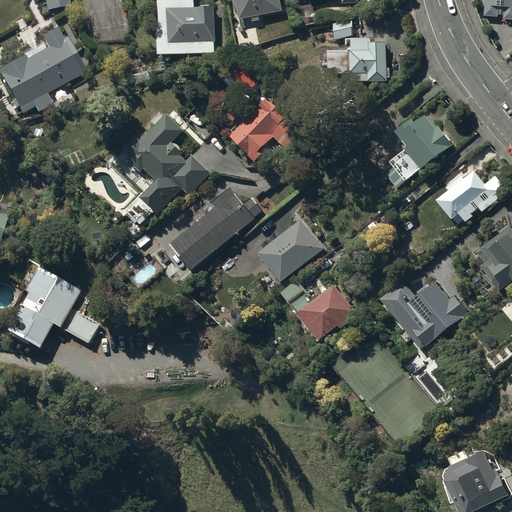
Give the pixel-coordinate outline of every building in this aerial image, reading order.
[(70,0),(46,0),(48,11),(72,6),(70,0)] [(196,0),(161,0),(162,30),(160,30),(161,54),(217,53),(216,41),(218,41),(216,6),(212,6),(212,5),(203,5),(203,7),(197,7),(196,0)] [(235,0),(236,6),(239,7),(241,19),(253,17),(254,21),(261,20),(261,15),(285,11),(283,0),(235,0)] [(511,0),(486,0),(486,15),(498,16),(498,14),(505,14),(504,19),(511,19),(511,0)] [(335,22),(337,39),(356,36),(353,20),(335,22)] [(50,47),(28,59),(26,55),(0,70),(23,114),(36,107),(39,112),(54,104),(48,94),(87,72),(68,37),(64,39),(58,28),(44,35),(50,47)] [(323,68),(340,68),(340,73),(354,73),(354,81),(388,80),(388,77),(391,77),(391,68),(388,68),(388,42),(373,42),(373,38),(348,39),(348,42),(345,43),(345,44),(333,47),(322,48),(323,68)] [(285,68),(276,74),(287,91),(296,85),(285,68)] [(58,92),(55,95),(56,101),(60,103),(65,101),(67,98),(66,93),(62,90),(58,92)] [(252,118),(232,136),(251,153),(249,155),(264,169),(280,151),(270,142),(275,137),(291,152),(308,133),(283,110),(285,108),(279,102),(276,105),(268,99),(263,105),(262,104),(249,115),(252,118)] [(234,105),(226,113),(235,121),(242,114),(234,105)] [(143,197),(160,213),(184,188),(191,195),(212,173),(193,155),(188,161),(182,155),(184,153),(173,142),(185,131),(184,129),(188,126),(182,120),(179,124),(168,113),(165,116),(160,112),(151,121),(156,126),(142,140),(137,135),(125,148),(132,155),(129,159),(142,172),(146,168),(159,181),(143,197)] [(416,118),(399,131),(411,146),(408,148),(409,149),(393,161),(395,164),(385,172),(398,188),(424,168),(424,169),(456,144),(441,125),(438,128),(428,115),(419,122),(416,118)] [(451,191),(440,200),(460,224),(466,219),(469,222),(476,216),(474,214),(481,208),(484,211),(510,191),(497,175),(487,183),(477,171),(497,155),(489,144),(443,181),(451,191)] [(194,227),(173,244),(195,270),(257,218),(256,217),(264,210),(254,198),(246,204),(232,188),(216,201),(215,199),(202,210),(204,212),(191,223),(194,227)] [(136,206),(127,213),(136,224),(140,221),(142,224),(147,220),(136,206)] [(0,240),(8,217),(0,213),(0,240)] [(86,220),(72,236),(92,255),(107,239),(86,220)] [(261,253),(284,282),(326,249),(303,220),(267,248),(265,247),(261,250),(262,252),(261,253)] [(511,226),(485,247),(486,248),(480,253),(488,263),(484,266),(503,290),(511,282),(511,226)] [(80,293),(82,290),(39,267),(33,277),(31,276),(28,281),(30,282),(26,291),(30,293),(9,330),(41,348),(54,325),(60,328),(55,338),(62,342),(65,337),(63,337),(67,330),(91,343),(102,324),(83,313),(91,299),(80,293)] [(297,282),(283,293),(323,340),(340,325),(343,328),(360,314),(335,284),(314,303),(297,282)] [(429,346),(457,324),(457,323),(470,313),(457,296),(451,300),(439,283),(431,288),(430,286),(422,292),(423,293),(416,298),(405,284),(384,299),(397,316),(403,312),(429,346)] [(453,450),(448,452),(450,459),(449,460),(452,467),(447,469),(445,475),(443,483),(454,503),(458,501),(463,511),(476,511),(502,500),(506,501),(511,498),(511,497),(511,488),(506,477),(504,479),(499,470),(502,469),(494,455),(486,451),(484,448),(476,448),(475,446),(472,447),(473,449),(466,452),(465,450),(456,454),(453,450)]
